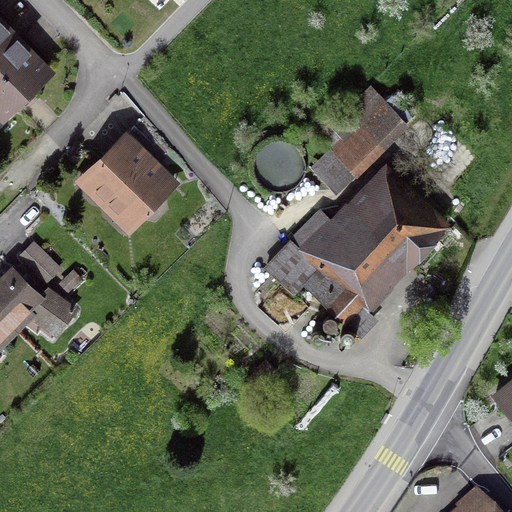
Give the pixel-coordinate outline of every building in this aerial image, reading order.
[(0,32),(0,119),(43,81),(0,32)] [(341,136),(310,166),(336,193),(409,124),(371,84),(329,123),(341,136)] [(74,179),(101,205),(152,153),(126,127),(74,179)] [(101,205),(129,233),(181,181),(152,153),(101,205)] [(454,220),(387,157),(331,217),(303,247),(364,304),(370,310),(454,220)] [(303,247),(331,217),(321,206),(263,267),(295,295),(304,286),(346,325),(364,304),(303,247)] [(61,267),(36,242),(22,256),(47,281),(61,267)] [(0,313),(15,330),(29,316),(34,312),(30,308),(43,295),(41,293),(12,264),(0,275),(0,313)] [(34,312),(29,316),(56,336),(79,306),(48,284),(41,293),(43,295),(30,308),(34,312)] [(0,344),(15,330),(0,313),(0,344)] [(263,383),(279,369),(269,358),(253,372),(263,383)] [(511,375),(490,393),(511,420),(511,375)] [(493,511),(476,491),(452,511),(493,511)]
